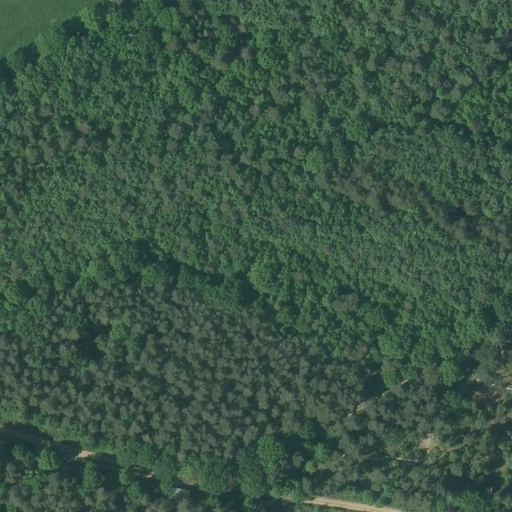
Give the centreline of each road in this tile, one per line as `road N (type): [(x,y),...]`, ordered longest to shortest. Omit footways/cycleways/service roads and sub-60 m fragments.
road 1 (track): [(511,317),(221,489)]
road 2 (track): [(386,511),(221,489)]
road 3 (track): [(221,489),(68,447)]
